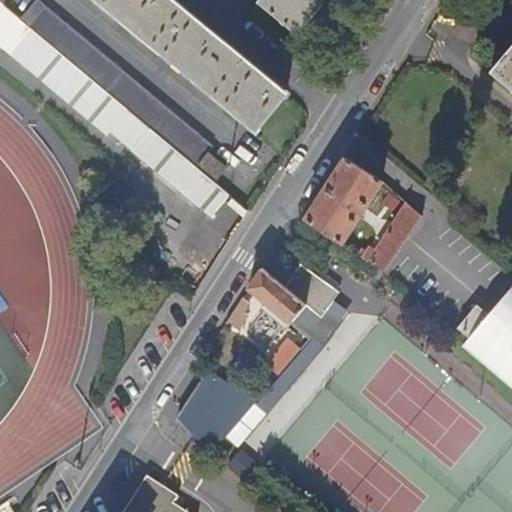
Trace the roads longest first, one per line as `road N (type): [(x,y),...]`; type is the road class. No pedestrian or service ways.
road 1 (residential): [(75,511),(416,0)]
road 2 (unknown): [(511,113),(405,17)]
